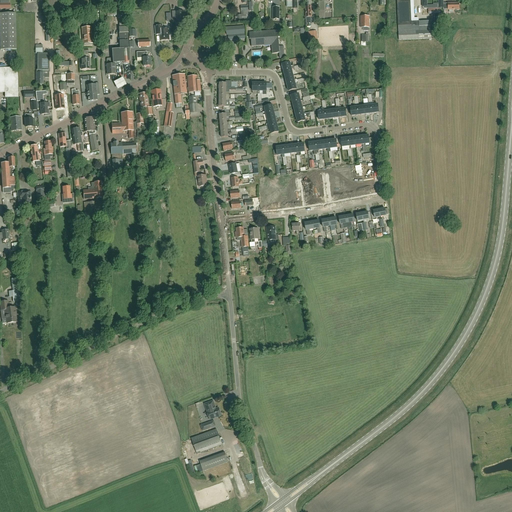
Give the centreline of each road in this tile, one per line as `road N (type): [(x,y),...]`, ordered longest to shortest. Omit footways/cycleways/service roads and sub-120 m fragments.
road 1 (secondary): [(282,502),(410,404),(465,335),(499,244),(511,125)]
road 2 (residential): [(221,221),(379,197),(377,132),(370,124),(296,132),(270,72),(205,72)]
road 3 (unclassified): [(0,392),(179,304),(229,295)]
road 4 (unclassified): [(282,502),(264,479),(241,408),(229,295)]
road 5 (residential): [(0,155),(172,67),(184,53)]
road 6 (residential): [(221,221),(205,72)]
